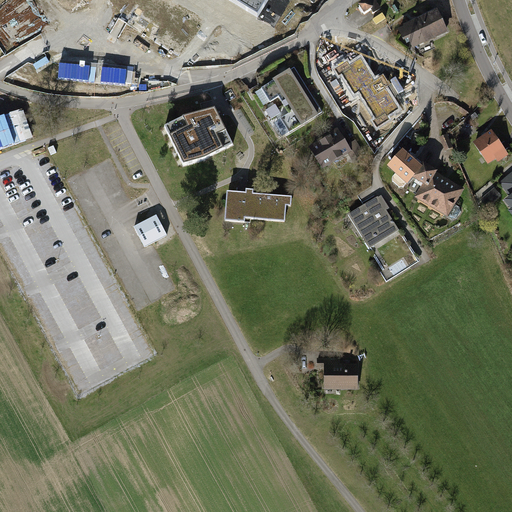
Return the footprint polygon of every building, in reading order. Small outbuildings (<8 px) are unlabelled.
[(233,0),(261,17),(271,0),(233,0)] [(366,19),(382,11),(376,0),(371,0),(360,6),(366,19)] [(8,8),(0,10),(0,15),(3,26),(13,23),(8,8)] [(414,49),(448,34),(438,11),(404,26),(405,28),(400,31),(405,42),(410,40),(414,49)] [(375,79),(360,53),(334,68),(352,99),(358,95),(379,130),(393,121),(390,116),(402,109),(382,75),(375,79)] [(310,93),(295,68),(289,71),(286,66),(278,71),(281,76),(273,80),(275,83),(256,94),(269,117),(310,93)] [(310,93),(269,117),(284,141),(325,116),(310,93)] [(184,117),(165,128),(184,164),(204,159),(231,144),(213,110),(206,111),(184,117)] [(0,152),(34,142),(25,111),(1,119),(0,116),(0,152)] [(338,131),(309,149),(324,172),(350,155),(355,162),(365,156),(356,142),(349,147),(338,131)] [(492,132),(472,145),(488,168),(499,161),(500,163),(509,157),(492,132)] [(447,136),(440,140),(447,154),(454,150),(447,136)] [(406,150),(388,168),(411,191),(417,183),(424,189),(433,173),(406,150)] [(468,185),(436,167),(433,173),(424,189),(417,200),(449,218),(468,185)] [(511,178),(500,190),(511,203),(511,178)] [(243,195),(229,194),(227,223),(246,224),(246,220),(287,223),(288,207),(292,208),(293,198),(254,196),(254,192),(248,192),(248,195),(243,195)] [(503,203),(496,195),(485,205),(491,212),(503,203)] [(366,207),(349,217),(369,251),(371,250),(375,255),(393,244),(390,239),(400,233),(381,199),(378,200),(377,197),(364,204),(366,207)] [(176,234),(166,214),(144,225),(154,245),(176,234)] [(326,393),(360,393),(360,361),(318,362),(318,373),(325,373),(326,393)]
